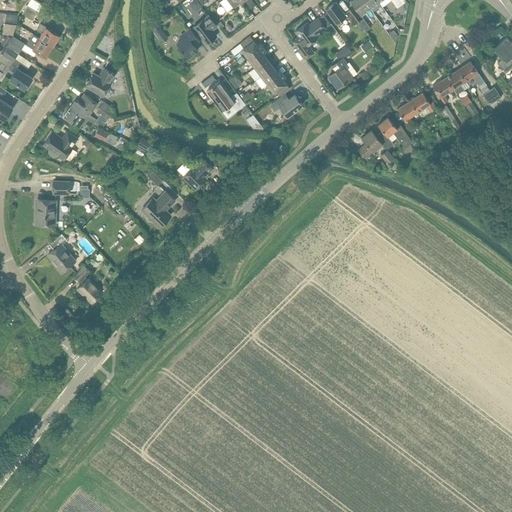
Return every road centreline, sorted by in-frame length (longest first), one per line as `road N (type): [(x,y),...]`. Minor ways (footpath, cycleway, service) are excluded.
road 1 (tertiary): [(91,367),(160,291),(343,125)]
road 2 (tertiary): [(0,177),(103,0)]
road 3 (tertiary): [(343,125),(408,71),(436,0)]
road 4 (tertiary): [(0,479),(91,367)]
road 5 (residential): [(343,125),(276,36),(281,24)]
road 6 (tertiary): [(91,367),(11,274)]
